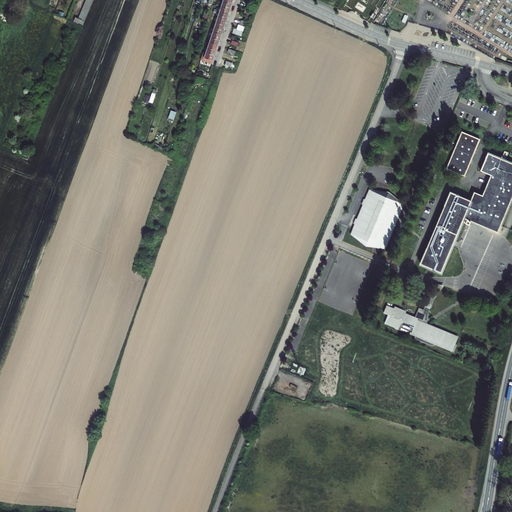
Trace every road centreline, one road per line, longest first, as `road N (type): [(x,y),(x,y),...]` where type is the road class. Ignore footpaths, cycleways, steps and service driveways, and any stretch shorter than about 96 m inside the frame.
road 1 (residential): [(296,0),(383,39),(511,73)]
road 2 (primary): [(485,511),(511,368)]
